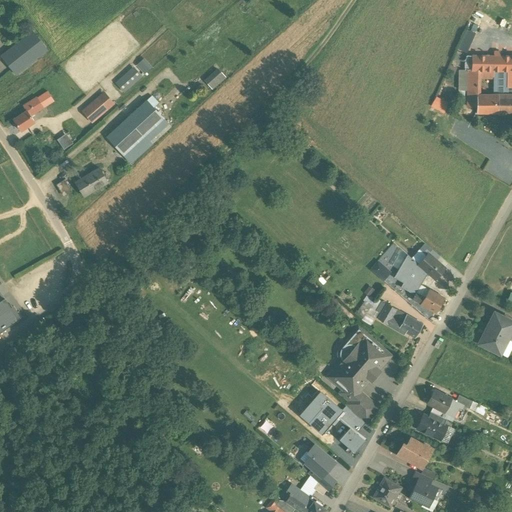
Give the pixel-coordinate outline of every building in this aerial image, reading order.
[(467,29),(459,49),(466,53),(474,32),(467,29)] [(47,50),(32,31),(1,56),(16,75),(47,50)] [(494,72),(495,57),(473,56),(473,70),(473,71),(476,71),(494,72)] [(511,57),(495,57),(494,72),(494,94),(498,94),(498,95),(499,95),(505,95),(506,95),(511,95),(511,88),(508,88),(508,72),(511,71),(511,57)] [(476,71),(473,71),(473,70),(473,59),(466,59),(466,70),(460,70),(460,91),(468,91),(467,107),(476,107),(476,97),(477,97),(477,79),(476,79),(476,71)] [(226,78),(218,68),(204,81),(213,90),(226,78)] [(121,79),(115,83),(124,93),(142,77),(138,72),(125,84),(121,79)] [(115,104),(104,91),(82,111),(92,123),(115,104)] [(511,95),(506,95),(505,95),(499,95),(498,95),(498,96),(497,113),(497,115),(499,115),(505,115),(506,115),(511,114),(511,95)] [(498,96),(478,97),(477,97),(476,97),(476,107),(476,114),(497,113),(498,96)] [(44,108),(40,102),(37,97),(23,105),(27,111),(14,120),(21,132),(35,123),(30,116),(44,108)] [(167,124),(146,101),(108,136),(132,163),(153,144),(150,141),(161,131),(160,130),(167,124)] [(69,132),(59,139),(65,149),(75,143),(69,132)] [(297,135),(289,146),(300,155),(308,144),(297,135)] [(307,164),(315,156),(310,153),(303,161),(307,164)] [(100,168),(84,177),(86,181),(78,186),(84,197),(95,191),(109,182),(100,168)] [(65,180),(57,185),(64,197),(72,192),(65,180)] [(440,257),(425,244),(419,250),(427,257),(428,255),(436,261),(440,257)] [(419,250),(412,260),(419,266),(427,257),(419,250)] [(436,261),(428,255),(427,257),(419,266),(428,274),(435,280),(445,269),(436,261)] [(419,266),(412,260),(408,256),(394,279),(403,284),(401,289),(415,297),(416,294),(421,286),(428,274),(419,266)] [(370,270),(383,282),(392,271),(379,260),(370,270)] [(421,286),(416,294),(425,299),(429,291),(421,286)] [(431,292),(429,291),(425,299),(416,294),(415,297),(413,300),(421,305),(436,314),(444,300),(431,292)] [(0,332),(8,328),(10,327),(10,326),(19,320),(5,299),(0,302),(0,332)] [(387,305),(382,302),(377,312),(382,315),(387,305)] [(396,310),(387,305),(382,315),(379,321),(387,325),(388,326),(391,320),(396,311),(396,310)] [(423,326),(396,311),(391,320),(388,326),(387,325),(387,326),(405,336),(406,333),(415,339),(423,326)] [(511,321),(495,313),(480,344),(501,354),(508,339),(511,341),(511,340),(511,321)] [(389,357),(359,331),(343,349),(341,353),(341,356),(342,360),(344,363),(348,367),(348,368),(340,378),(349,386),(341,395),(350,403),(351,403),(359,394),(358,393),(366,384),(363,382),(368,377),(368,375),(368,373),(369,371),(370,370),(372,369),(374,370),(379,364),(381,366),(389,357)] [(320,390),(300,414),(323,434),(343,410),(320,390)] [(451,399),(435,390),(428,404),(433,407),(444,412),(451,399)] [(359,394),(351,403),(350,403),(346,407),(360,419),(371,405),(359,394)] [(473,402),(459,396),(457,402),(456,403),(461,405),(464,406),(470,409),(473,402)] [(457,402),(451,399),(444,412),(441,418),(447,420),(451,422),(459,408),(461,405),(456,403),(457,402)] [(371,405),(360,419),(366,424),(378,411),(371,405)] [(357,435),(366,424),(346,407),(342,412),(345,414),(339,421),(349,430),(356,436),(357,435)] [(444,412),(433,407),(430,412),(441,418),(444,412)] [(441,418),(430,412),(428,418),(445,426),(447,420),(441,418)] [(428,418),(423,415),(416,429),(441,441),(448,427),(445,426),(428,418)] [(339,441),(354,454),(365,442),(357,435),(356,436),(349,430),(339,441)] [(426,448),(411,439),(407,447),(404,445),(399,453),(420,465),(424,457),(421,455),(426,448)] [(208,444),(203,450),(211,458),(216,452),(208,444)] [(326,474),(335,464),(315,446),(308,454),(312,457),(306,465),(313,471),(322,479),(326,474)] [(179,462),(169,452),(163,459),(173,468),(179,462)] [(327,491),(328,492),(335,483),(326,474),(322,479),(313,471),(309,475),(318,483),(327,491)] [(433,480),(416,472),(413,479),(419,481),(430,486),(430,485),(433,480)] [(400,486),(385,478),(380,486),(383,488),(376,499),(391,507),(401,490),(398,489),(400,486)] [(430,486),(419,481),(411,498),(429,507),(434,496),(436,496),(438,492),(437,491),(438,489),(430,485),(430,486)] [(327,491),(318,483),(313,489),(323,496),(327,491)] [(309,498),(291,486),(287,492),(290,494),(289,495),(291,496),(286,502),(288,504),(295,509),(299,511),(306,511),(314,502),(322,507),(324,504),(311,496),(309,498)] [(283,511),(275,506),(279,501),(275,498),(267,509),(271,511),(283,511)] [(286,502),(279,501),(275,506),(283,511),(288,504),(286,502)] [(322,507),(314,502),(306,511),(326,511),(327,511),(322,507)]
